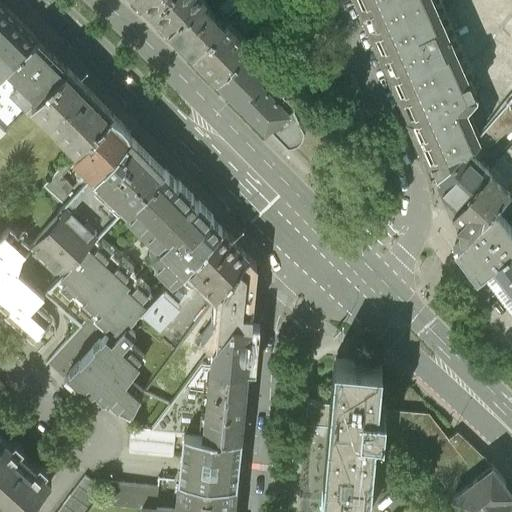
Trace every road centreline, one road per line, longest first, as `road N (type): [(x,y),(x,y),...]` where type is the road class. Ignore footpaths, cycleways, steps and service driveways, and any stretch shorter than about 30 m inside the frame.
road 1 (primary): [(47,0),(326,278)]
road 2 (primary): [(363,262),(101,0)]
road 3 (residential): [(333,0),(413,196),(410,220),(363,262)]
road 4 (primary): [(326,278),(511,456)]
road 5 (residential): [(326,278),(291,302),(276,331),(262,511)]
road 6 (primary): [(511,413),(363,262)]
road 7 (residential): [(0,352),(54,415),(93,442)]
